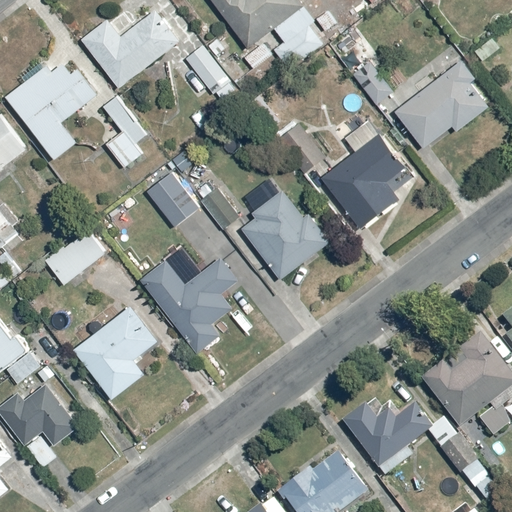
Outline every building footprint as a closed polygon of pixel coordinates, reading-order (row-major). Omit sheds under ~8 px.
[(330,11),(316,21),(305,5),(300,0),(212,0),(247,47),(250,51),(245,55),(256,70),(277,54),(289,70),(324,45),(344,29),(330,11)] [(178,41),(154,11),(122,37),(108,20),(82,40),(120,88),(178,41)] [(380,51),(359,24),(330,47),(376,104),(394,90),(369,59),(380,51)] [(238,89),(204,44),(187,57),(214,93),(220,102),(238,89)] [(62,121),(82,106),(100,92),(73,57),(52,73),(47,65),(7,96),(55,159),(77,142),(62,121)] [(461,60),(397,108),(395,110),(401,118),(388,127),(403,146),(415,137),(423,148),(452,126),(456,131),(489,106),(470,80),(474,78),(461,60)] [(147,134),(117,95),(103,106),(106,108),(123,131),(106,144),(124,167),(143,153),(135,143),(147,134)] [(0,170),(28,148),(0,112),(0,170)] [(328,154),(301,121),(279,138),(306,172),(328,154)] [(325,178),(330,184),(365,230),(403,200),(390,182),(409,168),(373,121),(358,132),(350,138),(352,140),(360,151),(343,164),(325,178)] [(200,207),(170,170),(146,189),(176,226),(200,207)] [(240,215),(234,207),(211,178),(195,192),(271,287),(328,242),(274,174),(245,198),(251,206),(240,215)] [(0,247),(19,232),(0,207),(0,247)] [(138,232),(120,208),(109,216),(127,241),(138,232)] [(107,252),(89,229),(47,261),(65,284),(107,252)] [(240,279),(223,256),(185,285),(166,260),(142,279),(198,352),(220,335),(211,323),(232,308),(221,294),(240,279)] [(0,288),(11,281),(0,265),(0,288)] [(160,339),(134,305),(75,350),(113,399),(144,374),(133,360),(160,339)] [(511,307),(502,315),(511,328),(511,331),(506,335),(511,342),(511,307)] [(0,372),(10,364),(24,382),(45,366),(16,329),(12,332),(0,317),(0,372)] [(511,388),(511,372),(479,330),(420,376),(460,428),(478,415),(494,436),(511,422),(496,401),(511,388)] [(81,424),(49,382),(26,400),(19,391),(0,406),(0,410),(44,468),(59,457),(51,447),(81,424)] [(430,433),(434,438),(461,474),(464,472),(488,503),(502,492),(445,416),(432,426),(413,402),(401,412),(392,400),(382,407),(373,397),(342,421),(386,476),(413,455),(409,450),(430,433)] [(0,465),(13,456),(0,438),(0,495),(8,489),(0,477),(0,465)] [(342,511),(371,488),(340,449),(317,468),(314,464),(283,490),(301,511),(342,511)] [(285,511),(275,496),(251,511),(285,511)]
